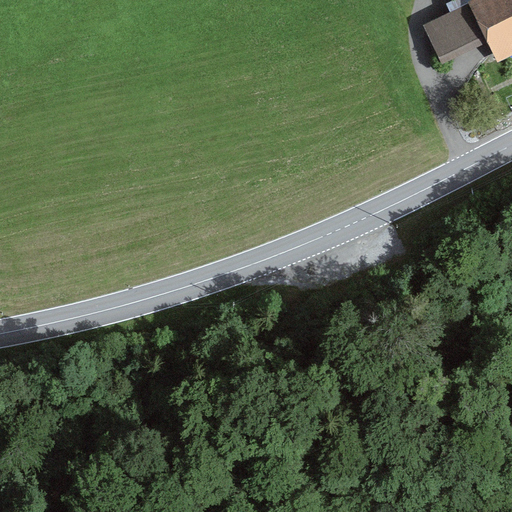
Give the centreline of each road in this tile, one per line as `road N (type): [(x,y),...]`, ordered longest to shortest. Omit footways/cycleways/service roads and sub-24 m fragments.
road 1 (secondary): [(0,332),(315,238),(511,140)]
road 2 (track): [(31,511),(327,279),(387,202)]
